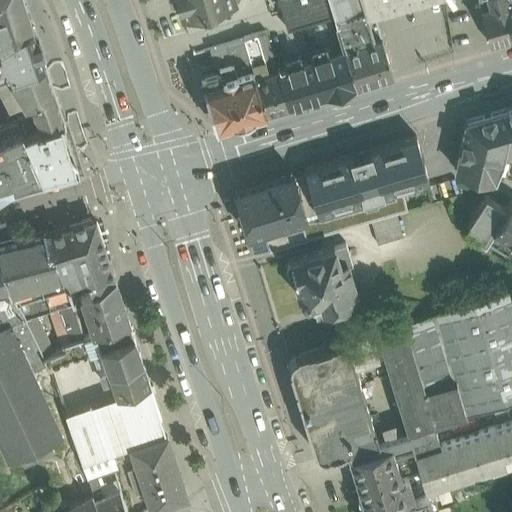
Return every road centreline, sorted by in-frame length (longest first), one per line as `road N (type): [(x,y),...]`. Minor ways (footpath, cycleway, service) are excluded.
road 1 (primary): [(174,169),(511,71)]
road 2 (secondary): [(139,178),(233,492)]
road 3 (secondary): [(270,472),(174,169)]
road 4 (primary): [(88,0),(139,178)]
road 5 (primary): [(174,169),(144,77),(102,0)]
road 6 (residential): [(139,178),(0,218)]
